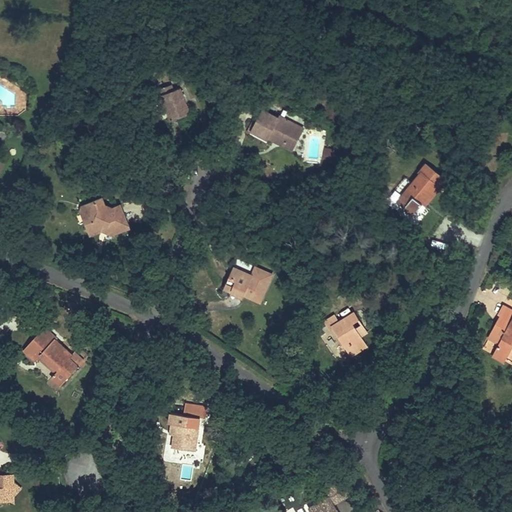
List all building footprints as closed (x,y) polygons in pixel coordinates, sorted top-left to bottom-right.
[(142,88),(145,95),(158,91),(155,83),(142,88)] [(173,115),(164,88),(158,91),(145,95),(154,122),(173,115)] [(282,150),(290,133),(276,126),(279,121),(267,115),(266,117),(248,108),(236,134),(257,144),(259,140),(282,150)] [(279,121),(276,126),(290,133),(293,127),(279,121)] [(493,133),(476,134),(476,144),(493,144),(493,133)] [(494,153),(493,144),(476,144),(477,154),(494,153)] [(335,150),(326,149),(324,162),(333,163),(335,150)] [(418,198),(427,187),(431,189),(438,180),(416,162),(408,173),(411,175),(388,204),(404,217),(414,204),(411,202),(416,196),(418,198)] [(90,199),(70,206),(67,211),(75,236),(90,231),(100,235),(117,229),(108,203),(93,208),(90,199)] [(243,277),(223,268),(213,292),(221,296),(224,290),(239,297),(253,303),(265,277),(247,269),(243,277)] [(239,297),(224,290),(221,296),(220,299),(235,306),(239,297)] [(343,318),(335,326),(338,330),(359,351),(374,336),(365,326),(359,320),(356,318),(363,310),(357,304),(343,318)] [(511,318),(496,310),(490,321),(494,323),(483,345),(491,349),(486,359),(499,366),(508,347),(511,349),(511,318)] [(338,330),(335,326),(343,318),(336,311),(322,325),(333,335),(338,330)] [(366,313),(359,320),(365,326),(372,319),(366,313)] [(20,353),(25,348),(42,365),(38,369),(34,373),(43,382),(67,359),(51,344),(48,348),(44,344),(48,341),(34,327),(9,352),(15,358),(20,353)] [(42,365),(25,348),(20,353),(38,369),(42,365)] [(43,382),(34,373),(27,380),(36,390),(43,382)] [(185,414),(155,411),(154,422),(156,423),(155,434),(159,435),(157,448),(181,451),(185,414)] [(0,494),(1,494),(9,487),(3,480),(1,478),(1,474),(2,471),(0,471),(0,494)] [(332,511),(328,504),(349,493),(341,476),(319,487),(324,496),(304,506),(307,511),(332,511)]
